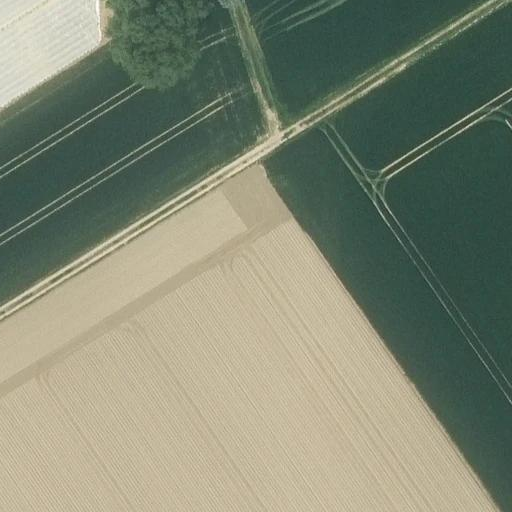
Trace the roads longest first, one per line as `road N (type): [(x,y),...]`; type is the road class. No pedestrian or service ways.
road 1 (track): [(502,0),(0,323)]
road 2 (track): [(235,0),(287,135)]
